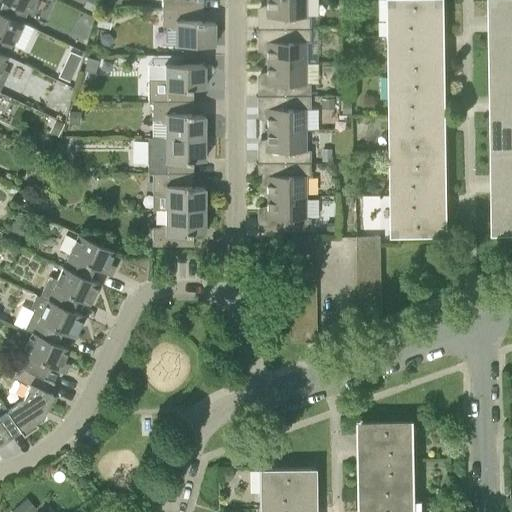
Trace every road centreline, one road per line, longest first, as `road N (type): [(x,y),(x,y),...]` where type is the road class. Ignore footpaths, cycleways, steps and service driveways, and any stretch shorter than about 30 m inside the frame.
road 1 (residential): [(0,471),(68,429),(135,298),(153,289),(225,289)]
road 2 (residential): [(225,289),(233,241),(236,0)]
road 3 (residential): [(263,396),(472,322)]
road 4 (residential): [(485,511),(482,358),(472,322)]
road 5 (residential): [(172,511),(202,423),(263,396)]
